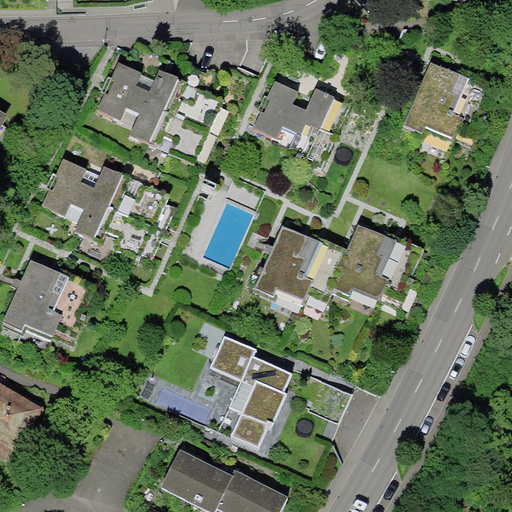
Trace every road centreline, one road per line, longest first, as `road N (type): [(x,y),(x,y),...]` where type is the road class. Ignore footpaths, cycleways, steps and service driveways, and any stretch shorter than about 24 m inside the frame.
road 1 (secondary): [(351,511),(479,275),(511,192)]
road 2 (residential): [(316,0),(262,18),(0,24)]
